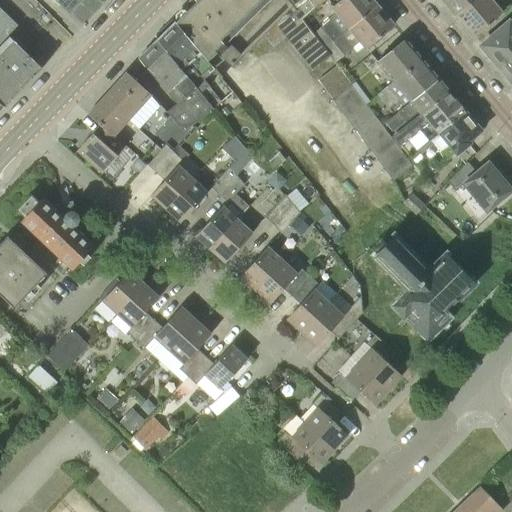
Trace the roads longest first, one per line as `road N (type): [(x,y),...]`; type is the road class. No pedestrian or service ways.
road 1 (residential): [(299,364),(24,131)]
road 2 (residential): [(483,380),(347,511)]
road 3 (tertiary): [(24,131),(154,0)]
road 4 (residential): [(511,123),(407,0)]
